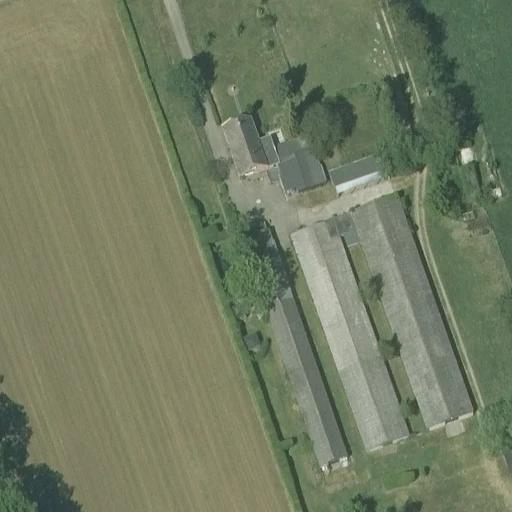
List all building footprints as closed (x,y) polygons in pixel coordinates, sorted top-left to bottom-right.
[(259,144),(251,122),(222,132),(240,182),(268,172),(278,169),(287,166),(295,192),(297,196),(315,190),(315,189),(328,185),(322,166),(308,170),(303,150),(293,153),(289,142),(273,148),(270,140),(259,144)] [(475,197),(487,193),(480,170),(492,166),(486,148),(463,155),(475,197)] [(390,169),(343,187),(348,200),(395,182),(390,169)] [(474,417),(397,200),(289,238),(365,455),(410,439),(339,240),(342,239),(356,234),(360,244),(427,434),(474,417)] [(486,227),(464,233),(482,303),(504,298),(486,227)] [(320,471),(347,461),(269,234),(241,243),(320,471)] [(346,250),(360,244),(356,234),(342,239),(346,250)] [(255,337),(242,342),(247,354),(260,350),(255,337)] [(508,475),(511,473),(511,439),(498,444),(508,475)]
